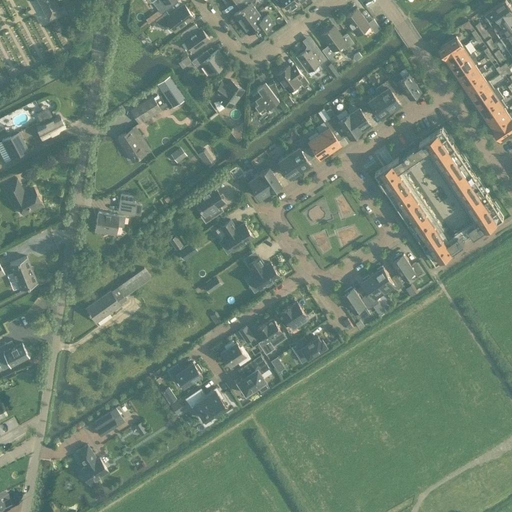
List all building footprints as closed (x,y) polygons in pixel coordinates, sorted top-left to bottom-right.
[(59,7),(54,0),(37,0),(48,19),(61,12),(59,7)] [(170,0),(149,0),(150,1),(151,0),(157,7),(161,13),(174,4),(170,0)] [(241,24),(257,12),(253,6),(254,5),(255,0),(242,0),(238,3),(237,4),(240,9),(234,14),(241,24)] [(289,11),(299,4),(296,0),(273,0),(279,7),(284,4),(289,11)] [(492,25),(511,11),(511,8),(506,0),(504,0),(484,13),(492,25)] [(166,11),(155,19),(157,22),(161,28),(169,23),(174,30),(193,17),(184,4),(169,15),(166,11)] [(357,8),(344,18),(356,35),(369,25),(374,32),(380,28),(373,18),(367,22),(357,8)] [(511,11),(492,25),(500,37),(511,28),(511,11)] [(257,12),(241,24),(248,34),(255,29),(258,34),(273,23),(267,14),(262,18),(257,12)] [(480,31),(484,28),(480,22),(476,25),(480,31)] [(195,23),(180,34),(184,39),(183,39),(192,51),(209,39),(200,27),(198,28),(195,23)] [(334,25),(321,35),(328,45),(322,49),(328,58),(335,53),(333,50),(340,44),(344,49),(348,46),(353,42),(346,32),(342,36),(334,25)] [(484,28),(480,31),(484,38),(489,35),(484,28)] [(511,45),(511,28),(500,37),(508,49),(511,45)] [(440,47),(446,57),(463,45),(456,35),(440,47)] [(463,45),(446,57),(452,66),(471,53),(465,44),(463,45)] [(319,63),(325,58),(315,45),(306,51),(305,50),(296,56),(307,71),(308,70),(311,75),(319,69),(316,64),(319,62),(319,63)] [(206,50),(191,61),(195,66),(200,62),(209,74),(226,62),(217,50),(210,55),(206,50)] [(452,66),(459,75),(476,63),(478,62),(474,56),(477,54),(474,51),(471,53),(452,66)] [(353,55),(353,57),(355,60),(361,55),(358,52),(353,55)] [(182,67),(191,61),(187,55),(178,62),(182,67)] [(331,74),(337,70),(331,62),(325,66),(331,74)] [(476,63),(459,75),(465,83),(482,72),(486,69),(484,66),(479,69),(476,63)] [(288,65),(276,74),(288,90),(300,82),(303,86),(308,83),(299,69),(294,73),(291,70),(288,65)] [(391,77),(398,87),(402,85),(409,96),(411,95),(412,97),(419,92),(418,90),(420,89),(408,72),(402,76),(399,72),(391,77)] [(465,83),(471,92),(488,81),(482,72),(465,83)] [(170,75),(158,84),(173,106),(185,98),(170,75)] [(400,104),(392,91),(398,87),(391,77),(384,82),(375,88),(378,92),(390,110),(393,107),(394,108),(400,104)] [(221,81),(214,92),(219,96),(218,97),(230,106),(243,89),(231,80),(227,85),(221,81)] [(489,80),(488,81),(471,92),(477,101),(495,89),(495,88),(489,80)] [(258,90),(252,95),(257,102),(254,104),(261,113),(267,109),(267,110),(269,109),(269,108),(279,100),(276,97),(280,95),(274,82),(267,85),(265,82),(257,88),(258,90)] [(477,101),(483,110),(501,98),(502,98),(504,97),(497,87),(495,88),(495,89),(477,101)] [(386,112),(390,110),(378,92),(368,98),(366,94),(360,98),(367,108),(372,105),(380,118),(387,114),(386,112)] [(152,95),(130,110),(139,123),(161,109),(160,107),(154,97),(152,95)] [(293,102),(288,96),(283,99),(288,106),(293,102)] [(348,112),(360,130),(364,127),(364,128),(371,124),(362,111),(367,108),(360,98),(355,101),(354,102),(357,106),(348,112)] [(501,98),(483,110),(489,119),(506,108),(508,107),(502,98),(501,98)] [(42,121),(53,116),(49,108),(38,113),(42,121)] [(489,119),(495,128),(511,116),(511,111),(509,113),(506,108),(489,119)] [(356,132),(360,130),(348,112),(339,118),(336,114),(330,118),(337,128),(342,125),(351,138),(357,134),(356,132)] [(45,122),(39,125),(37,126),(43,138),(47,136),(65,126),(59,115),(45,122)] [(511,116),(495,128),(501,138),(509,134),(511,132),(511,116)] [(318,132),(330,150),(334,147),(335,149),(341,144),(332,131),(337,128),(330,118),(324,122),(327,126),(318,132)] [(451,239),(404,170),(430,153),(476,222),(468,227),(474,236),(480,232),(480,233),(506,216),(445,125),(419,142),(420,143),(416,146),(413,141),(400,150),(403,155),(399,157),(399,156),(375,172),(436,263),(460,247),(459,246),(465,242),(459,234),(451,239)] [(131,128),(118,137),(132,160),(146,151),(138,140),(142,137),(140,134),(136,136),(131,128)] [(1,140),(0,140),(0,151),(5,161),(11,158),(28,149),(19,131),(1,140)] [(326,152),(330,150),(318,132),(309,138),(306,134),(300,138),(307,148),(312,145),(321,158),(327,154),(326,152)] [(288,152),(300,170),(304,167),(305,169),(311,164),(302,151),(307,148),(300,138),(295,142),(298,146),(288,152)] [(187,156),(181,147),(173,153),(179,162),(187,156)] [(296,172),(300,170),(288,152),(279,159),(276,154),(270,158),(277,168),(282,165),(291,178),(297,174),(296,172)] [(213,160),(209,155),(202,161),(206,165),(213,160)] [(272,172),(277,168),(270,158),(264,162),(267,166),(260,171),(272,189),(274,187),(275,189),(281,185),(272,172)] [(266,193),(272,189),(260,171),(252,176),(249,172),(240,178),(247,188),(252,185),(261,198),(267,194),(266,193)] [(16,179),(3,186),(14,207),(19,204),(23,213),(42,204),(33,187),(23,192),(16,179)] [(215,187),(210,190),(208,188),(198,194),(200,198),(196,200),(205,214),(209,211),(213,217),(223,210),(219,204),(224,201),(215,187)] [(120,200),(118,212),(134,214),(135,212),(139,212),(140,203),(136,203),(136,202),(120,200)] [(98,211),(95,229),(115,232),(116,225),(123,226),(125,215),(118,214),(98,211)] [(221,238),(224,236),(233,250),(253,236),(244,223),(236,228),(230,219),(215,229),(221,238)] [(182,245),(175,236),(170,240),(176,249),(182,245)] [(184,259),(191,255),(185,247),(179,252),(184,259)] [(418,275),(423,272),(416,261),(411,265),(403,253),(402,254),(401,252),(393,258),(394,259),(393,260),(405,278),(415,271),(418,275)] [(258,255),(247,263),(253,273),(251,275),(260,288),(279,275),(270,262),(264,266),(262,263),(263,262),(258,255)] [(27,256),(10,263),(20,288),(37,281),(27,256)] [(398,289),(404,285),(396,275),(391,278),(383,265),(376,269),(377,270),(373,273),(385,291),(395,284),(398,289)] [(110,290),(85,307),(88,311),(88,312),(89,314),(90,313),(96,321),(120,304),(119,303),(126,299),(123,295),(150,277),(143,267),(110,291),(110,290)] [(371,291),(366,295),(373,305),(379,301),(376,297),(385,291),(373,273),(370,276),(369,274),(363,278),(371,291)] [(205,285),(209,292),(217,286),(212,280),(205,285)] [(412,284),(406,288),(411,295),(416,291),(412,284)] [(362,298),(354,286),(352,287),(351,286),(344,291),(345,292),(343,293),(346,297),(350,304),(357,314),(367,307),(368,309),(373,305),(366,295),(362,298)] [(346,297),(342,300),(346,307),(350,304),(346,297)] [(307,316),(296,300),(290,305),(289,304),(281,310),(280,311),(292,328),(307,318),(306,317),(307,316)] [(256,328),(263,338),(258,342),(266,353),(274,348),(269,339),(282,331),(273,317),(267,321),(266,320),(257,327),(257,328),(256,328)] [(246,325),(239,330),(246,341),(253,337),(246,325)] [(295,341),(296,343),(291,346),(301,361),(315,352),(316,353),(322,350),(321,348),(326,345),(322,339),(320,340),(318,336),(312,339),(308,341),(304,335),(295,341)] [(226,347),(221,351),(230,364),(237,359),(240,364),(250,357),(247,352),(245,353),(236,341),(234,342),(233,339),(224,345),(226,347)] [(0,367),(3,367),(11,364),(28,355),(22,342),(16,345),(16,344),(14,345),(11,340),(0,345),(0,367)] [(493,348),(481,348),(481,370),(493,370),(493,348)] [(505,348),(493,348),(493,370),(505,370),(505,348)] [(432,353),(420,353),(420,355),(420,377),(432,377),(432,361),(438,361),(438,349),(432,349),(432,353)] [(238,381),(236,382),(240,388),(241,387),(245,393),(265,380),(260,373),(269,367),(260,354),(247,363),(252,371),(237,381),(238,381)] [(274,365),(280,361),(277,355),(271,360),(274,365)] [(400,363),(394,363),(394,375),(400,375),(407,375),(407,377),(420,377),(420,355),(407,356),(407,363),(400,363)] [(188,357),(179,363),(182,368),(191,362),(188,357)] [(177,362),(167,369),(175,381),(179,378),(183,385),(201,373),(200,372),(202,370),(197,364),(195,365),(193,361),(181,369),(177,362)] [(200,388),(186,398),(191,406),(195,404),(205,419),(218,410),(216,408),(225,402),(221,397),(223,396),(216,387),(209,391),(211,394),(207,397),(200,388)] [(346,387),(334,390),(336,396),(340,394),(343,407),(366,401),(363,389),(347,393),(346,387)] [(173,394),(167,398),(170,402),(176,398),(173,394)] [(176,413),(186,407),(181,398),(171,405),(176,413)] [(366,401),(343,407),(346,419),(369,413),(366,401)] [(458,403),(444,403),(444,426),(458,426),(458,431),(464,431),(464,419),(458,419),(458,403)] [(474,424),(468,424),(468,436),(474,436),(474,431),(486,431),(486,408),(474,408),(474,424)] [(499,408),(486,408),(486,431),(499,431),(499,436),(505,436),(505,424),(499,424),(499,408)] [(110,412),(93,422),(96,428),(97,428),(97,429),(101,435),(118,424),(116,421),(110,412)] [(392,419),(381,419),(381,437),(392,437),(392,419)] [(402,419),(392,419),(392,437),(402,437),(402,419)] [(413,419),(402,419),(402,437),(413,437),(413,419)] [(424,419),(413,419),(413,437),(424,437),(424,419)] [(435,419),(424,419),(424,437),(435,437),(435,419)] [(142,422),(137,425),(140,431),(146,427),(142,422)] [(359,424),(349,432),(353,437),(363,429),(359,424)] [(97,458),(87,444),(76,451),(83,463),(84,462),(86,465),(80,469),(83,473),(82,474),(85,479),(87,478),(89,482),(108,470),(99,457),(97,458)] [(290,478),(284,489),(303,501),(310,491),(296,482),(300,477),(290,471),(286,476),(290,478)] [(273,497),(270,502),(280,508),(283,503),(297,511),(303,501),(284,489),(277,499),(273,497)] [(4,495),(0,497),(0,511),(2,511),(10,508),(4,495)]
